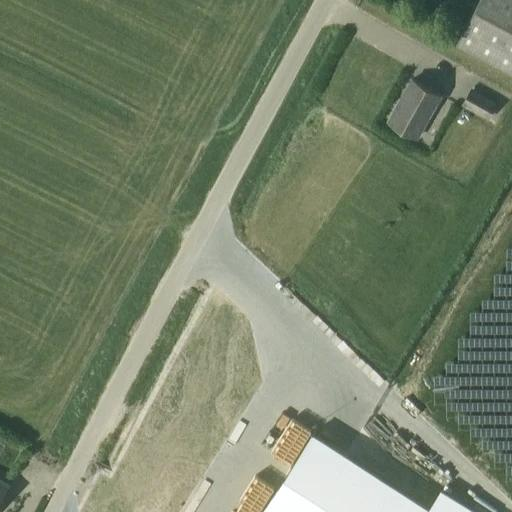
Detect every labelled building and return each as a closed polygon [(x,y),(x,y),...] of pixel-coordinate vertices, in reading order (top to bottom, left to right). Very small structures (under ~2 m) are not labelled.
[(511,0),(487,0),(460,50),(511,78),(511,0)] [(408,85),(386,127),(413,141),(435,99),(408,85)] [(468,92),(460,106),(484,118),(491,104),(468,92)] [(250,321),(249,298),(216,299),(217,322),(250,321)] [(314,431),(262,511),(479,511),(444,489),(432,507),(314,431)] [(0,505),(11,484),(0,478),(0,505)] [(132,511),(158,511),(169,494),(144,478),(125,507),(132,511)]
